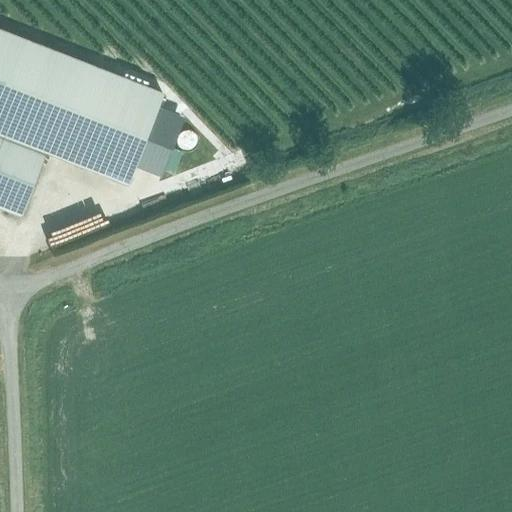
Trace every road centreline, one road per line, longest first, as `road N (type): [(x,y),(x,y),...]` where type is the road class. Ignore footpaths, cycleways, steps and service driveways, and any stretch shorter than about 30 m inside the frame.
road 1 (unclassified): [(7,303),(43,277),(511,108)]
road 2 (unclassified): [(15,511),(7,303)]
